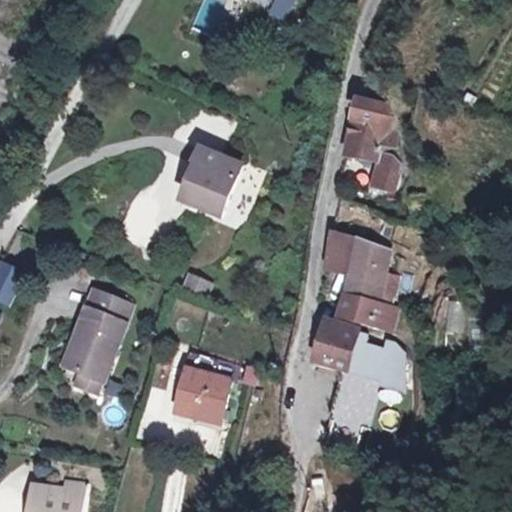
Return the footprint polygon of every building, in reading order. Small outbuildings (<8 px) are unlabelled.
[(392,104),(370,97),(359,154),(391,163),(387,188),(411,194),(419,166),(395,158),(405,115),(390,110),(392,104)] [(244,163),(201,151),(197,166),(203,168),(193,205),(228,216),(244,163)] [(441,215),(427,211),(422,230),(435,234),(441,215)] [(406,256),(341,240),(334,274),(365,284),(353,328),(405,344),(413,315),(393,308),(395,300),(400,277),(406,256)] [(418,282),(400,277),(395,300),(412,305),(418,282)] [(208,289),(190,284),(187,296),(205,301),(208,289)] [(104,387),(125,329),(133,310),(97,295),(88,316),(67,372),(80,378),(100,386),(104,387)] [(0,298),(0,329),(9,333),(21,303),(1,296),(0,298)] [(341,336),(330,375),(359,382),(348,432),(379,439),(391,389),(413,394),(414,366),(407,357),(396,354),(369,345),(369,342),(341,336)] [(234,381),(193,371),(181,415),(223,424),(234,381)] [(96,396),(100,386),(80,378),(76,389),(96,396)] [(36,494),(36,501),(87,507),(89,489),(69,487),(68,497),(36,494)] [(86,511),(87,507),(36,501),(34,511),(86,511)]
